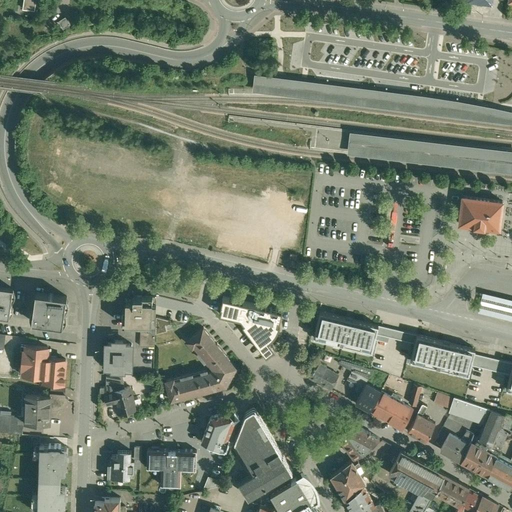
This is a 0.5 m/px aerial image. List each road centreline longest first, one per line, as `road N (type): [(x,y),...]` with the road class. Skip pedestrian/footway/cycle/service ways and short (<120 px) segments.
road 1 (secondary): [(220,49),(186,62),(111,49),(77,52),(48,65),(19,93),(2,144),(6,176),(36,224),(70,249)]
road 2 (residential): [(511,497),(294,382)]
road 3 (residential): [(511,334),(297,283)]
road 4 (residential): [(297,283),(193,258),(107,253)]
road 5 (residential): [(84,437),(262,390)]
road 6 (secondary): [(511,33),(330,6)]
road 7 (secondary): [(90,280),(84,437)]
road 8 (residential): [(279,398),(338,511)]
